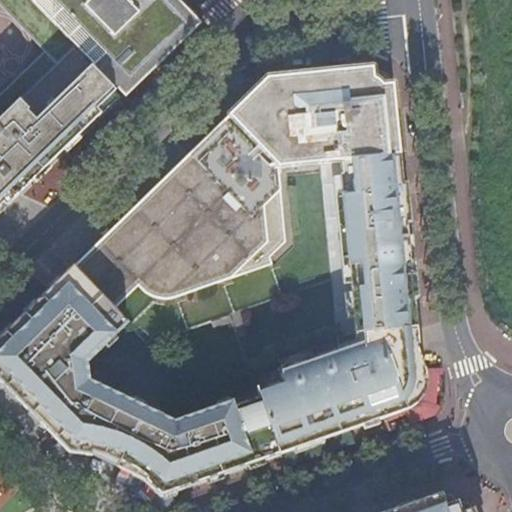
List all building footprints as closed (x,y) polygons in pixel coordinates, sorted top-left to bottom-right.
[(0,0),(0,6),(44,52),(0,94),(0,100),(54,48),(7,0),(0,0)] [(7,0),(54,48),(0,100),(0,120),(73,49),(92,68),(120,97),(163,55),(160,52),(171,41),(172,41),(172,40),(172,39),(173,39),(173,38),(173,37),(174,37),(174,36),(174,35),(175,34),(175,33),(175,32),(175,31),(175,30),(175,29),(174,28),(174,27),(173,27),(173,26),(158,0),(7,0)] [(158,0),(173,26),(173,27),(174,27),(174,28),(175,29),(175,30),(175,31),(175,32),(175,33),(175,34),(174,35),(174,36),(174,37),(173,37),(173,38),(173,39),(172,39),(172,40),(172,41),(171,41),(160,52),(163,55),(120,97),(123,101),(201,25),(177,0),(158,0)] [(0,178),(13,192),(34,172),(39,175),(80,136),(120,97),(92,68),(73,49),(0,120),(0,178)] [(357,77),(351,71),(267,80),(73,268),(128,324),(130,326),(133,325),(139,328),(149,332),(151,332),(159,333),(170,334),(178,332),(185,331),(189,329),(281,297),(268,259),(285,243),(278,168),(320,164),(400,156),(395,108),(389,103),(388,98),(386,93),(384,90),(378,83),(370,79),(368,77),(361,76),(357,77)] [(404,197),(400,156),(320,164),(337,336),(417,329),(409,251),(401,252),(400,239),(406,238),(407,240),(408,240),(407,222),(406,212),(400,213),(399,198),(404,197)] [(0,178),(0,187),(13,201),(39,175),(34,172),(13,192),(0,178)] [(0,187),(0,200),(7,207),(13,201),(0,187)] [(409,251),(408,240),(407,240),(406,238),(400,239),(401,252),(409,251)] [(128,324),(73,268),(0,339),(0,380),(13,394),(20,394),(20,393),(34,408),(34,415),(70,453),(87,454),(91,455),(92,452),(106,456),(123,464),(135,470),(147,479),(145,481),(160,495),(161,496),(175,491),(178,485),(178,484),(196,478),(197,478),(203,482),(279,455),(260,399),(234,409),(232,404),(174,424),(89,383),(86,365),(128,324)] [(406,411),(413,406),(414,406),(423,395),(426,380),(425,372),(420,359),(417,329),(337,336),(338,348),(339,355),(281,375),(283,381),(256,390),(260,399),(279,455),(365,425),(364,422),(375,418),(376,422),(406,411)] [(279,369),(281,375),(339,355),(338,348),(279,369)] [(20,394),(13,394),(34,415),(34,408),(20,393),(20,394)] [(134,491),(149,506),(160,495),(145,481),(147,479),(135,470),(123,464),(115,481),(126,486),(134,491)] [(175,491),(203,482),(197,478),(196,478),(178,484),(178,485),(175,491)] [(473,511),(473,509),(465,511),(460,511),(457,502),(445,506),(441,494),(413,504),(405,507),(397,510),(390,511),(473,511)] [(457,502),(441,494),(445,506),(457,502)] [(465,511),(473,509),(457,502),(460,511),(465,511)]
